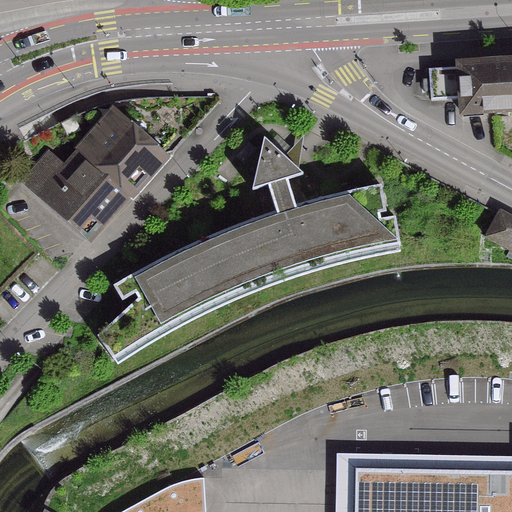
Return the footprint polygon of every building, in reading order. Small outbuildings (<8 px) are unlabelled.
[(492,112),(511,111),(511,62),(457,66),(457,69),(428,71),(430,101),(459,99),(460,114),(492,112)] [(129,123),(112,109),(75,151),(86,161),(124,194),(126,196),(163,154),(144,137),(145,128),(138,121),(129,123)] [(136,300),(95,337),(111,361),(145,340),(178,321),(212,304),(247,289),(282,276),(322,263),(359,254),(398,247),(393,218),(378,221),(377,215),(384,214),(379,186),(332,196),(293,207),(285,180),(301,176),(262,140),(250,191),(266,186),(274,212),(223,231),(186,247),(149,265),(111,287),(120,302),(133,294),(136,300)] [(84,239),(124,194),(86,161),(72,176),(46,153),(20,182),(84,239)] [(511,219),(498,212),(484,238),(511,253),(511,219)] [(511,511),(511,456),(337,453),(336,511),(511,511)]
